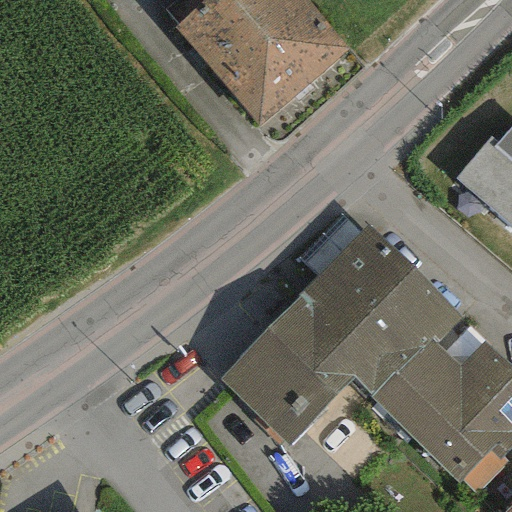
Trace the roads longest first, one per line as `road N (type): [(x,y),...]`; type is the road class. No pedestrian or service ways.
road 1 (secondary): [(0,404),(279,201)]
road 2 (residential): [(279,201),(104,0)]
road 3 (residential): [(511,307),(336,158)]
road 4 (secondary): [(336,158),(500,0)]
